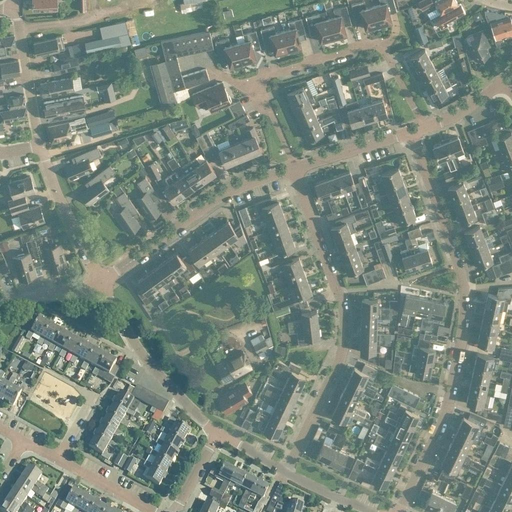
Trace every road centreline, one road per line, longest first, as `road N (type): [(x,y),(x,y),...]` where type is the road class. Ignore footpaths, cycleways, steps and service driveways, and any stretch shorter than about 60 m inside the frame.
road 1 (residential): [(398,511),(446,401),(463,299),(462,271),(410,128)]
road 2 (residential): [(284,471),(338,351),(338,302),(294,165)]
road 3 (residential): [(424,124),(382,44),(366,41),(255,76),(294,165)]
road 4 (unclassified): [(99,277),(188,214),(294,165)]
road 5 (unclassified): [(218,432),(171,393),(131,342),(99,277)]
road 6 (residential): [(99,277),(38,142)]
road 7 (residential): [(38,142),(14,4)]
road 8 (unclassified): [(294,165),(410,128)]
